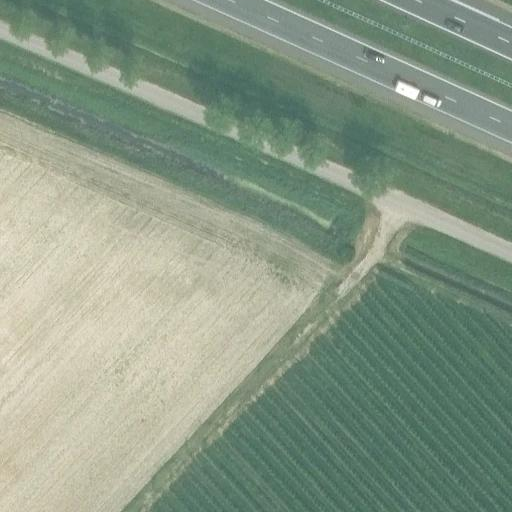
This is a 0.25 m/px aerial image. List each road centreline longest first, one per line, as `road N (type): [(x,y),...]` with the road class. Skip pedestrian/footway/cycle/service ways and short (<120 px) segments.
road 1 (unclassified): [(511,256),(0,29)]
road 2 (motorway): [(228,0),(511,129)]
